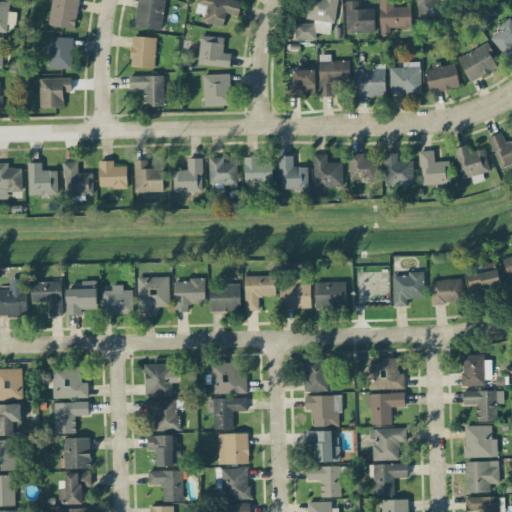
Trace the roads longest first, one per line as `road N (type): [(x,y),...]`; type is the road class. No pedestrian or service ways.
road 1 (residential): [(0,130),(431,120),(511,94)]
road 2 (residential): [(0,348),(433,335),(511,318)]
road 3 (residential): [(438,511),(433,335)]
road 4 (residential): [(281,511),(276,341)]
road 5 (residential): [(123,511),(118,346)]
road 6 (residential): [(108,128),(113,0)]
road 7 (residential): [(265,124),(265,42),(278,0)]
